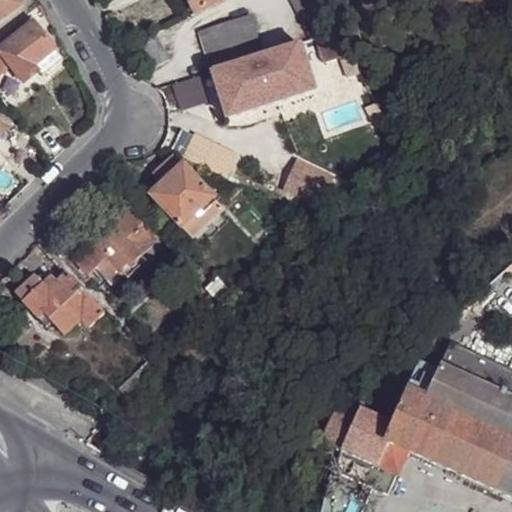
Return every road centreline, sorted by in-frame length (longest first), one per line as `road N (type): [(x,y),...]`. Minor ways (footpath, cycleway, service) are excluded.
road 1 (residential): [(0,253),(122,136),(124,111),(67,0)]
road 2 (secondary): [(117,505),(17,425)]
